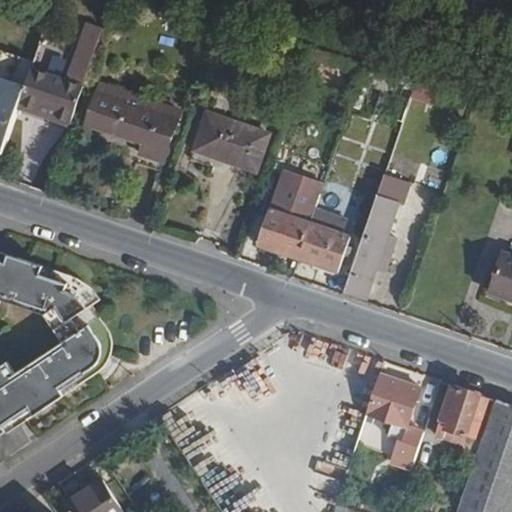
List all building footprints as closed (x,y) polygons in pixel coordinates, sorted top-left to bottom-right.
[(74,119),(105,29),(85,22),(73,58),(39,46),(34,63),(21,100),(74,119)] [(21,100),(34,63),(0,50),(0,153),(3,155),(21,100)] [(161,161),(179,109),(131,92),(125,107),(97,98),(88,123),(142,142),(138,153),(161,161)] [(255,169),(267,133),(208,112),(195,149),(255,169)] [(381,254),(398,202),(402,203),(410,182),(383,173),(344,288),(366,296),(376,268),(384,271),(388,257),(381,254)] [(300,244),(312,210),(302,207),(306,197),(285,190),(283,199),(273,196),(261,230),(300,244)] [(339,257),(351,223),(312,210),(300,244),(339,257)] [(71,279),(57,270),(0,251),(0,302),(46,315),(63,343),(8,379),(1,367),(0,367),(0,433),(3,438),(102,372),(107,366),(108,359),(108,352),(103,340),(85,310),(94,305),(82,290),(71,279)] [(511,297),(511,254),(505,252),(491,291),(511,297)] [(63,343),(46,315),(0,302),(0,367),(1,367),(8,379),(63,343)] [(347,467),(378,372),(355,365),(323,459),(347,467)] [(408,425),(421,386),(378,372),(365,412),(389,420),(384,436),(399,440),(393,458),(414,465),(425,431),(408,425)] [(483,441),(497,400),(453,385),(441,419),(449,422),(446,429),(460,433),(458,438),(467,441),(469,436),(483,441)] [(510,511),(511,509),(511,405),(497,400),(483,441),(459,511),(510,511)] [(124,511),(103,479),(66,503),(71,511),(124,511)]
